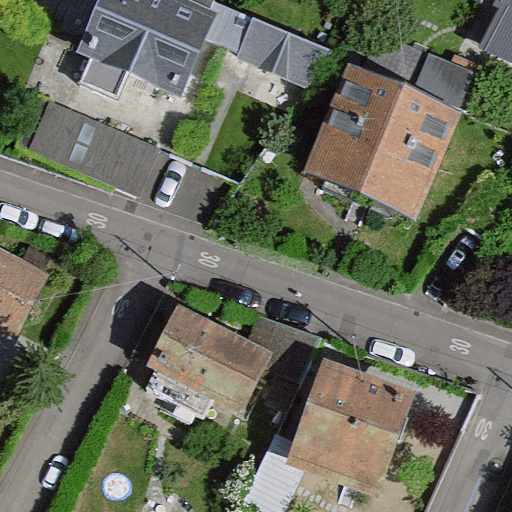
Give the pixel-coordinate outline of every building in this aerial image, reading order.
[(217,23),(163,0),(109,0),(85,57),(93,60),(81,87),(119,103),(131,77),(183,100),(209,41),(310,88),(333,58),(222,11),(217,23)] [(511,0),(494,0),(469,50),(511,71),(511,0)] [(462,123),(355,78),(311,181),(418,226),(462,123)] [(32,154),(141,200),(161,152),(52,106),(32,154)] [(43,278),(0,257),(0,332),(14,339),(43,278)] [(263,363),(176,319),(147,376),(234,420),(263,363)] [(415,398),(315,368),(284,473),(384,503),(415,398)]
